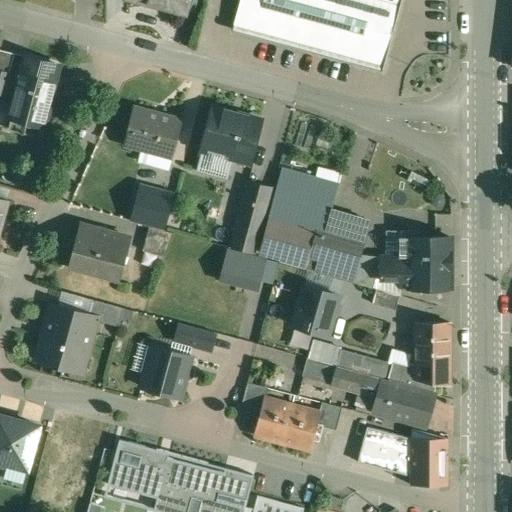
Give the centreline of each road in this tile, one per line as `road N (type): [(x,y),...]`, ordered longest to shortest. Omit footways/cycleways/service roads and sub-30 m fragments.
road 1 (residential): [(481,143),(124,42)]
road 2 (residential): [(124,42),(0,329)]
road 3 (secondary): [(482,224),(487,511)]
road 4 (residential): [(214,443),(473,511)]
road 5 (residential): [(0,380),(214,443)]
road 6 (secondary): [(480,0),(481,143)]
road 7 (residential): [(124,42),(0,9)]
